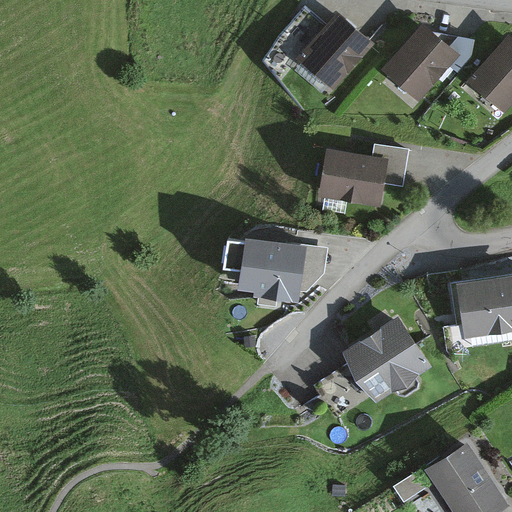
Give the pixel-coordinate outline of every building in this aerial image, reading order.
[(333,82),(368,42),(338,16),(303,57),(333,82)] [(419,95),(454,54),(424,28),(389,69),(419,95)] [(504,107),(511,97),(511,43),(509,40),(474,81),(504,107)] [(384,162),(330,153),(323,193),(377,202),(384,162)] [(309,249),(232,239),(229,267),(245,269),(243,288),(257,290),(257,294),(302,300),(309,249)] [(511,279),(460,287),(467,334),(511,327),(511,279)] [(372,396),(424,361),(398,323),(347,358),(372,396)] [(467,447),(432,470),(459,511),(489,511),(503,503),(467,447)]
